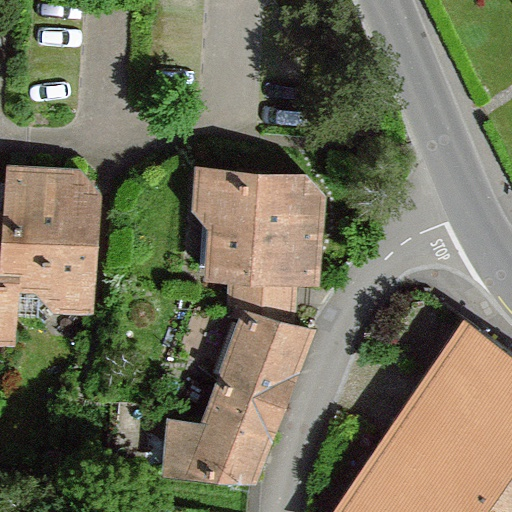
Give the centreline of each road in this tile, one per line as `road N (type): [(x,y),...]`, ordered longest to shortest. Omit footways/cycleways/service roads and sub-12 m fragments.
road 1 (residential): [(282,511),(313,397),(368,281),(423,231),(477,212)]
road 2 (tertiary): [(389,0),(477,212)]
